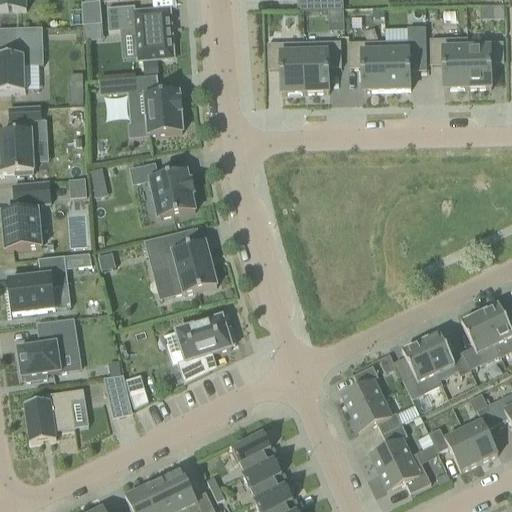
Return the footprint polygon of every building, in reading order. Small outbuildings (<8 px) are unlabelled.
[(0,0),(0,14),(26,15),(25,0),(0,0)] [(260,0),(261,3),(296,2),(297,14),(343,13),(342,0),(260,0)] [(84,29),(102,27),(100,5),(81,7),(84,29)] [(108,36),(135,34),(138,65),(146,64),(157,63),(173,62),(171,31),(155,32),(153,14),(135,16),(134,10),(107,12),(108,36)] [(384,12),(373,13),(373,20),(384,20),(384,12)] [(40,32),(14,32),(15,60),(0,60),(0,97),(25,97),(24,70),(42,69),(40,32)] [(408,45),(385,46),(385,57),(386,95),(410,94),(409,76),(426,75),(425,32),(407,32),(408,45)] [(466,47),(467,47),(467,42),(466,42),(430,44),(430,69),(443,69),(443,94),(445,94),(445,93),(467,93),(466,58),(466,47)] [(304,58),(305,97),(327,97),(329,97),(328,72),(341,72),(340,46),(304,47),(304,58)] [(385,57),(385,46),(348,47),(349,73),(362,72),(362,96),(386,95),(385,57)] [(503,46),(467,47),(466,47),(466,58),(467,93),(489,92),(489,93),(491,93),(490,68),(503,67),(503,46)] [(283,98),(305,97),(304,58),(304,47),(267,48),(268,74),(280,73),(281,98),(283,98)] [(157,63),(146,64),(147,78),(158,77),(157,63)] [(135,82),(98,85),(100,100),(136,97),(135,82)] [(82,94),(69,94),(69,109),(83,108),(82,94)] [(165,94),(144,95),(147,127),(127,129),(129,143),(149,142),(149,140),(182,137),(180,117),(182,117),(181,113),(180,113),(180,109),(181,109),(181,104),(179,104),(179,97),(165,99),(165,94)] [(0,177),(14,176),(15,180),(32,179),(32,175),(34,175),(31,126),(41,125),(40,110),(8,112),(9,127),(12,127),(12,136),(0,137),(0,147),(0,150),(0,149),(0,177)] [(158,219),(195,212),(191,195),(194,195),(191,181),(189,181),(187,173),(157,179),(154,165),(130,170),(133,184),(150,180),(158,219)] [(102,173),(90,175),(93,189),(105,186),(102,173)] [(84,183),(69,184),(71,201),(85,200),(84,183)] [(13,189),(15,216),(1,218),(5,255),(41,251),(37,209),(52,208),(50,186),(13,189)] [(181,254),(178,237),(145,245),(153,277),(168,273),(175,299),(183,297),(184,299),(216,291),(211,272),(212,272),(209,260),(208,260),(205,247),(181,254)] [(89,258),(78,259),(80,271),(92,270),(89,258)] [(116,271),(112,258),(98,261),(101,275),(116,271)] [(40,281),(8,284),(12,319),(54,314),(71,312),(65,261),(38,264),(40,281)] [(483,317),(480,319),(500,361),(501,362),(511,356),(511,333),(510,334),(498,310),(493,312),(492,310),(482,315),(483,317)] [(500,361),(480,319),(461,328),(473,352),(462,358),(471,375),(500,361)] [(177,367),(184,389),(209,376),(205,361),(231,352),(231,350),(235,349),(230,334),(226,335),(222,322),(176,336),(185,365),(177,367)] [(46,383),(46,379),(66,376),(63,353),(76,351),(72,325),(74,325),(74,323),(36,328),(36,329),(37,329),(41,350),(17,353),(21,383),(25,382),(26,386),(46,383)] [(451,363),(439,338),(434,340),(433,339),(423,344),(424,346),(421,347),(439,386),(440,385),(457,377),(460,382),(471,376),(471,375),(462,358),(451,363)] [(440,385),(439,386),(421,347),(417,349),(416,347),(406,352),(407,354),(402,356),(414,381),(403,386),(412,405),(442,390),(440,385)] [(118,365),(108,367),(110,380),(120,378),(118,365)] [(340,400),(349,419),(382,403),(373,384),(378,382),(372,371),(353,380),(358,391),(340,400)] [(104,383),(109,405),(128,401),(123,380),(104,383)] [(125,384),(133,412),(148,405),(140,380),(125,384)] [(42,405),(24,408),(24,409),(25,409),(30,446),(29,446),(29,448),(56,444),(55,436),(76,433),(72,406),(84,404),(83,394),(41,400),(42,405)] [(511,397),(487,410),(497,429),(507,424),(511,433),(511,397)] [(382,403),(349,419),(359,437),(377,429),(382,439),(402,430),(396,418),(391,420),(382,403)] [(497,429),(487,410),(476,415),(481,426),(463,435),(479,468),(498,459),(486,434),(497,429)] [(378,478),(416,459),(416,458),(410,461),(402,443),(407,441),(402,430),(382,439),(387,450),(369,459),(378,478)] [(479,468),(463,435),(444,444),(439,433),(428,438),(437,458),(448,452),(460,477),(479,468)] [(242,480),(242,481),(274,465),(274,464),(268,466),(264,457),(271,453),(263,438),(231,454),(239,469),(244,479),(242,480)] [(431,489),(416,459),(378,478),(387,497),(405,488),(410,499),(431,489)] [(274,465),(242,481),(250,495),(255,505),(253,506),(285,490),(285,489),(279,492),(274,483),(281,479),(274,465)] [(182,475),(163,484),(175,511),(212,511),(205,497),(194,502),(182,475)] [(446,477),(436,482),(439,489),(450,485),(446,477)] [(212,496),(219,492),(214,481),(207,485),(212,496)] [(175,511),(163,484),(144,493),(153,511),(175,511)] [(285,490),(253,506),(256,511),(287,511),(285,508),(293,505),(285,490)] [(219,492),(212,496),(217,506),(224,503),(219,492)] [(153,511),(144,493),(125,502),(129,511),(153,511)]
